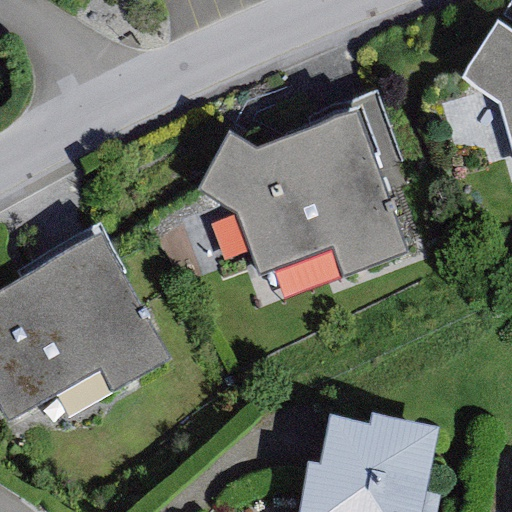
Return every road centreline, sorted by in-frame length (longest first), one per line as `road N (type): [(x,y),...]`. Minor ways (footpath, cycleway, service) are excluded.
road 1 (residential): [(119,101),(383,0)]
road 2 (residential): [(119,101),(85,62),(5,0)]
road 3 (residential): [(0,174),(119,101)]
